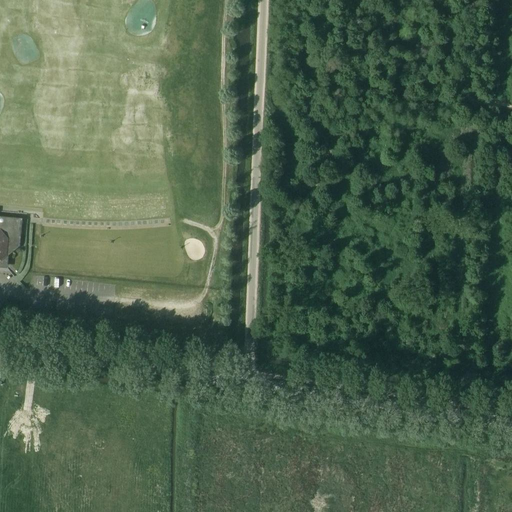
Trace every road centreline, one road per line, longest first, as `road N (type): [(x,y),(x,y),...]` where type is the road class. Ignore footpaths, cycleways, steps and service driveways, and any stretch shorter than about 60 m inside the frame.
road 1 (unclassified): [(245,383),(264,0)]
road 2 (unclassified): [(511,422),(245,383)]
road 3 (unclassified): [(245,383),(0,343)]
